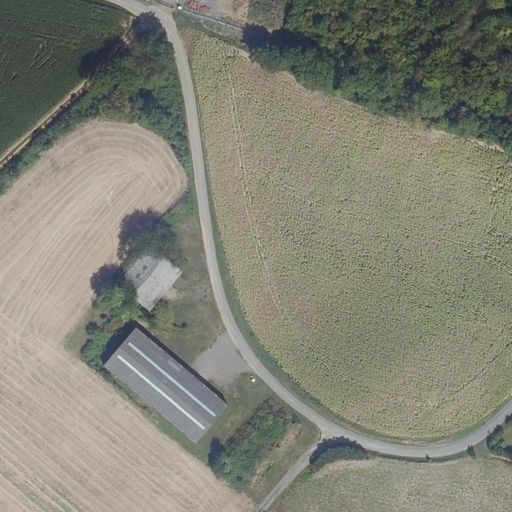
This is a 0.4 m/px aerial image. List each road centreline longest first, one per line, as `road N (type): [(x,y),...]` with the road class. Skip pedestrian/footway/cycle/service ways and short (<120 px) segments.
road 1 (unclassified): [(511,405),(458,445),(407,452),(339,435),(271,382),(240,343),(218,289),(177,44),(165,21),(119,0)]
road 2 (track): [(0,166),(116,59),(149,12)]
